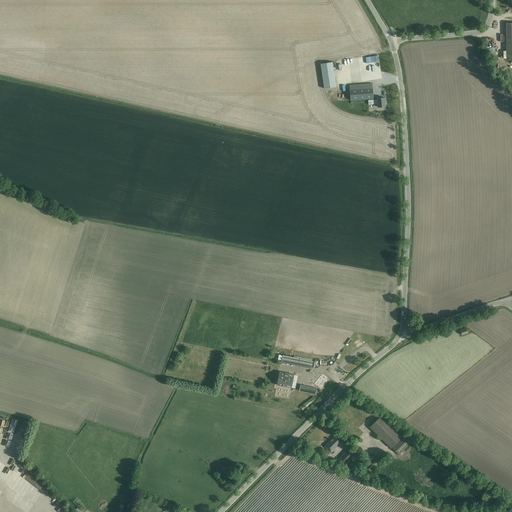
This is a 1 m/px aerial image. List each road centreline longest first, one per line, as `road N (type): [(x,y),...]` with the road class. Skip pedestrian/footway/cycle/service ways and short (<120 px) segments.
road 1 (unclassified): [(404,335),(406,138),(392,43)]
road 2 (unclassified): [(220,511),(404,335)]
road 3 (unclassified): [(392,43),(474,36),(491,15),(490,0)]
